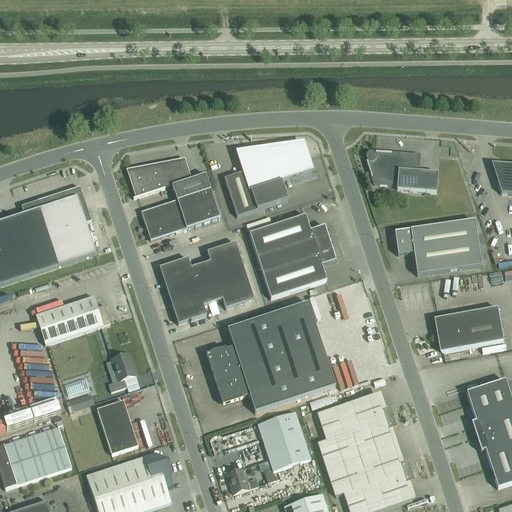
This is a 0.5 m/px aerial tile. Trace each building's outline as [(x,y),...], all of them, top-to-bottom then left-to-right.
[(224,181),(236,219),(287,203),(280,184),(311,174),(304,153),(295,147),(245,154),(240,162),(244,174),(224,181)] [(390,160),(391,155),(375,154),(374,155),(373,154),(371,154),(369,154),(367,155),(366,156),(365,158),(365,160),(366,161),(367,163),(366,163),(373,186),(396,188),(396,192),(436,195),(437,175),(418,174),(418,162),(390,160)] [(169,170),(168,166),(129,173),(137,199),(133,200),(133,201),(164,191),(164,190),(172,188),(177,203),(176,203),(177,203),(193,198),(210,192),(205,177),(189,182),(185,167),(169,170)] [(511,168),(500,167),(495,176),(497,182),(496,182),(501,196),(511,197),(511,168)] [(0,287),(58,269),(95,256),(85,225),(91,224),(80,189),(21,209),(23,217),(0,224),(0,287)] [(202,226),(219,220),(210,192),(193,198),(202,226)] [(202,226),(193,198),(177,203),(176,203),(175,203),(185,232),(202,226)] [(167,237),(185,232),(175,203),(158,209),(167,237)] [(150,243),(167,237),(158,209),(141,215),(150,243)] [(310,233),(305,218),(249,236),(270,301),(326,283),(321,268),(336,263),(324,228),(310,233)] [(481,269),(474,223),(394,235),(397,258),(413,255),(416,278),(481,269)] [(159,270),(178,327),(206,318),(203,308),(222,302),(225,311),(254,302),(235,245),(206,254),(209,264),(190,270),(187,261),(159,270)] [(96,310),(93,300),(35,318),(45,348),(103,329),(102,328),(110,325),(104,307),(96,310)] [(335,389),(308,305),(227,332),(233,349),(225,352),(225,350),(206,357),(222,408),(242,402),(241,400),(249,398),(254,415),(335,389)] [(443,355),(453,353),(503,344),(497,310),(437,321),(443,355)] [(110,395),(117,393),(127,389),(124,382),(136,378),(128,356),(111,362),(118,383),(108,387),(110,395)] [(511,486),(511,405),(504,383),(466,395),(475,424),(471,425),(480,454),(485,453),(497,491),(511,486)] [(70,402),(69,403),(69,404),(72,413),(93,407),(90,396),(77,400),(70,402)] [(348,511),(384,511),(402,506),(411,503),(406,486),(414,483),(408,465),(408,464),(399,467),(388,433),(397,430),(396,429),(396,430),(390,412),(391,412),(390,411),(382,414),(376,397),(317,416),(326,443),(317,445),(326,472),(335,499),(343,496),(348,511)] [(111,458),(138,449),(123,403),(96,412),(111,458)] [(9,421),(13,431),(36,424),(32,414),(9,421)] [(274,474),(311,462),(295,415),(258,428),(274,474)] [(0,478),(5,493),(14,490),(71,471),(58,431),(0,449),(0,478)] [(96,511),(151,511),(162,509),(171,506),(155,456),(86,479),(96,511)] [(268,485),(275,483),(271,470),(264,473),(268,485)] [(244,479),(241,472),(227,477),(233,497),(248,492),(258,489),(256,481),(248,484),(248,482),(248,480),(246,479),(244,479)] [(283,511),(326,511),(322,497),(283,510),(283,511)]
